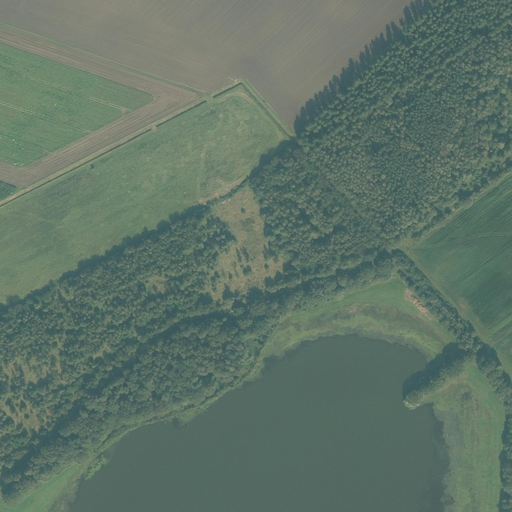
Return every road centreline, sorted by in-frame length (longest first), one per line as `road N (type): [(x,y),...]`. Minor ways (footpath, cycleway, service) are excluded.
road 1 (track): [(0,479),(152,337),(362,267),(399,246)]
road 2 (track): [(399,246),(511,385)]
road 3 (track): [(399,246),(511,162)]
